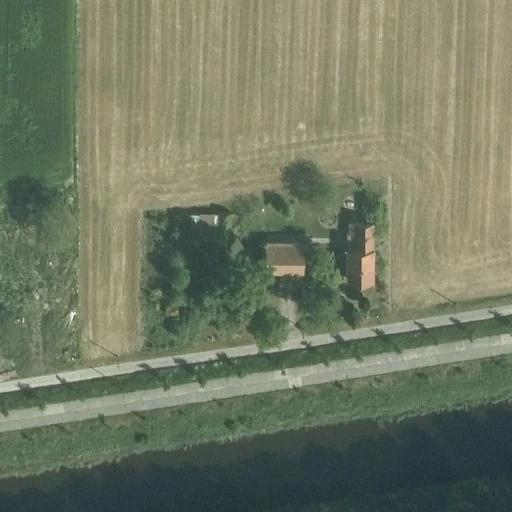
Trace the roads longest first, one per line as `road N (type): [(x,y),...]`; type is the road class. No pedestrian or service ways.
road 1 (unclassified): [(0,388),(511,308)]
road 2 (unclassified): [(511,339),(0,418)]
